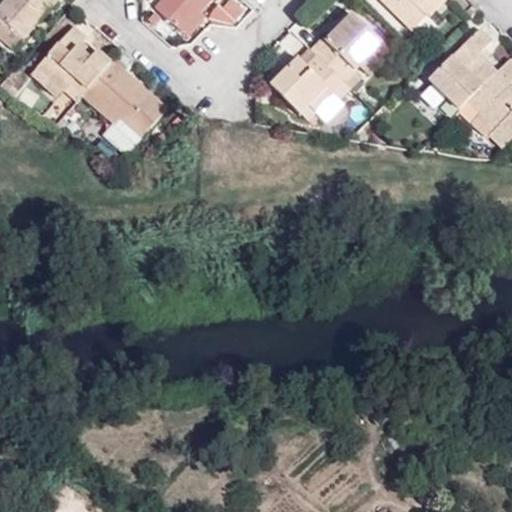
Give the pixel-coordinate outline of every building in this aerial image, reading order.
[(5,0),(0,7),(0,19),(23,41),(58,3),(54,0),(5,0)] [(161,0),(155,7),(182,30),(198,13),(209,0),(161,0)] [(228,0),(218,0),(213,17),(239,25),(245,5),(228,0)] [(379,0),(392,12),(403,0),(379,0)] [(403,0),(392,12),(410,30),(428,13),(431,16),(447,0),(403,0)] [(198,13),(182,30),(189,37),(206,19),(198,13)] [(321,38),(310,50),(316,56),(345,84),(356,73),(383,45),(352,15),(325,42),(321,38)] [(23,41),(0,19),(0,38),(14,51),(23,41)] [(86,93),(112,64),(98,51),(95,53),(91,57),(79,47),(83,43),(87,38),(76,27),(32,77),(58,99),(64,91),(74,81),(86,93)] [(446,102),(456,111),(467,101),(495,71),(480,55),(492,42),(479,29),(427,82),(446,102)] [(95,53),(83,43),(79,47),(91,57),(95,53)] [(341,101),(351,90),(345,84),(316,56),(305,66),(297,58),(277,79),(289,93),(283,99),(301,117),(310,108),(316,114),(334,95),(341,101)] [(489,136),(502,149),(511,139),(511,86),(509,84),(511,81),(511,60),(509,58),(495,71),(467,101),(480,114),(470,124),(485,139),(489,136)] [(167,109),(114,62),(112,64),(86,93),(82,98),(116,127),(122,121),(142,138),(167,109)] [(345,84),(351,90),(362,79),(356,73),(345,84)] [(289,93),(277,79),(270,86),(283,99),(289,93)] [(64,91),(77,104),(82,98),(86,93),(74,81),(64,91)] [(439,109),(446,102),(427,82),(420,90),(439,109)] [(322,120),(341,101),(334,95),(316,114),(322,120)] [(467,101),(456,111),(470,124),(480,114),(467,101)] [(136,145),(142,138),(122,121),(116,127),(136,145)] [(235,457),(248,429),(232,422),(219,450),(235,457)]
